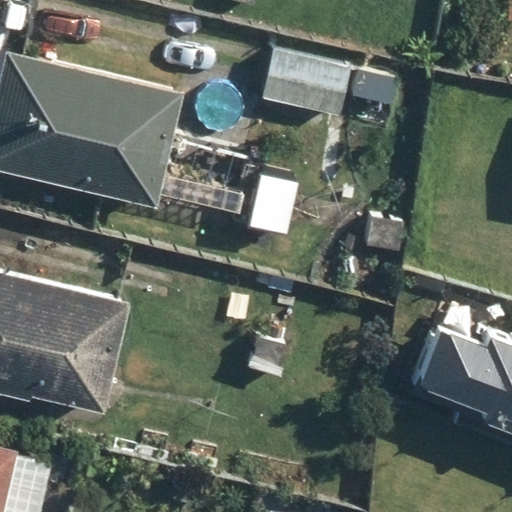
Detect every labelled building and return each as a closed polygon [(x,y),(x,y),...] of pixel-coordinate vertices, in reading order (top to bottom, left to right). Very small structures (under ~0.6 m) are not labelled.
[(191,69),(6,29),(0,58),(0,163),(162,199),(191,69)] [(355,52),(269,37),(260,90),(346,105),(355,52)] [(480,86),(444,81),(431,171),(468,176),(480,86)] [(139,283),(0,250),(0,377),(111,403),(139,283)] [(478,280),(407,259),(393,306),(465,326),(478,280)] [(301,317),(262,312),(254,371),(293,376),(301,317)] [(20,440),(22,432),(0,427),(0,511),(39,511),(53,447),(20,440)]
